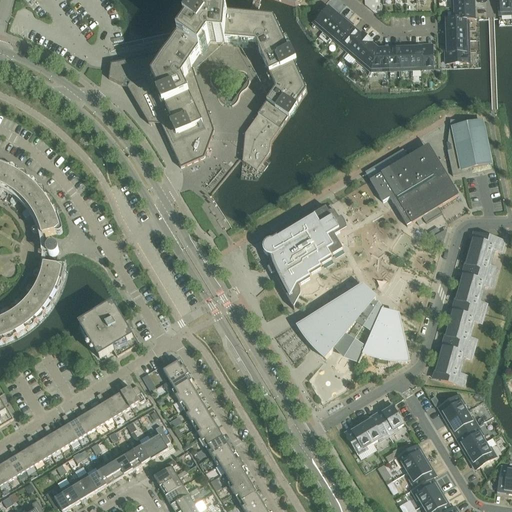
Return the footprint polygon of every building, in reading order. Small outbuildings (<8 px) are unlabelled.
[(452,0),(453,9),(453,11),(474,10),(473,0),(452,0)] [(511,16),(511,15),(511,0),(500,0),(501,5),(499,5),(499,16),(501,16),(511,16)] [(317,26),(324,33),(338,17),(329,9),(323,17),(321,15),(314,24),(315,25),(317,26)] [(453,12),(447,21),(462,21),(466,21),(468,20),(468,21),(475,21),(474,10),(453,11),(453,12)] [(149,125),(151,126),(161,126),(181,170),(205,159),(214,133),(193,70),(193,69),(201,58),(210,45),(227,46),(241,47),(257,49),(277,91),(245,136),(243,163),(258,174),(267,161),(271,156),(272,145),(307,94),(275,24),(249,21),(229,19),(198,16),(189,30),(179,43),(171,54),(170,53),(168,54),(111,66),(109,81),(128,90),(149,125)] [(332,40),(346,24),(338,17),(324,33),(331,39),(332,40)] [(447,21),(447,32),(466,32),(468,32),(468,30),(468,21),(468,20),(466,21),(462,21),(447,21)] [(333,40),(340,47),(354,31),(346,24),(332,40),(333,40)] [(340,47),(348,53),(349,54),(362,38),(362,37),(354,31),(340,47)] [(447,32),(448,43),(467,42),(469,42),(468,33),(468,32),(466,32),(447,32)] [(350,54),(357,61),(371,45),(372,43),(363,36),(362,37),(362,38),(349,54),(350,54)] [(448,43),(448,54),(467,53),(469,53),(469,52),(469,42),(467,42),(448,43)] [(367,66),(371,70),(372,70),(379,52),(371,45),(357,61),(365,68),(367,66)] [(428,50),(421,50),(422,71),(423,71),(433,71),(433,47),(428,47),(428,50)] [(411,50),(400,51),(401,72),(402,72),(412,71),(411,50)] [(421,71),(422,71),(421,50),(411,50),(412,71),(421,71)] [(372,70),(373,70),(379,70),(379,72),(389,72),(388,51),(379,52),(372,70)] [(400,72),(400,75),(402,75),(402,72),(401,72),(400,51),(388,51),(389,72),(400,72)] [(469,54),(469,53),(467,53),(448,54),(448,60),(446,60),(446,65),(470,64),(469,54)] [(452,151),(448,152),(453,178),(472,174),(472,170),(489,166),(488,162),(493,161),(492,159),(486,127),(481,128),(480,124),(463,127),(462,122),(451,122),(448,143),(451,146),(452,151)] [(423,219),(427,225),(443,216),(439,209),(458,198),(429,149),(412,159),(408,151),(371,173),(375,180),(370,183),(383,204),(390,200),(408,228),(423,219)] [(40,229),(44,238),(56,235),(57,236),(58,236),(59,236),(60,236),(61,236),(62,235),(62,234),(63,233),(62,231),(61,228),(60,223),(58,219),(59,218),(59,217),(59,216),(58,215),(58,214),(57,213),(56,213),(55,213),(53,208),(53,207),(53,206),(53,205),(52,204),(51,203),(50,202),(48,202),(47,200),(46,198),(46,197),(46,196),(45,195),(45,194),(44,193),(43,193),(42,193),(41,193),(40,191),(39,190),(37,189),(37,188),(37,187),(37,186),(36,185),(35,185),(34,184),(33,184),(32,184),(28,181),(28,180),(28,179),(27,178),(26,178),(25,177),(24,177),(23,177),(22,177),(18,175),(17,174),(17,173),(16,172),(15,171),(14,171),(13,171),(12,171),(11,171),(6,169),(4,169),(1,168),(0,167),(0,188),(1,189),(10,193),(18,199),(25,205),(31,212),(36,220),(40,229)] [(280,280),(278,281),(282,290),(286,297),(292,308),(294,311),(295,311),(295,310),(294,309),(299,298),(300,297),(300,296),(300,295),(300,294),(300,293),(300,292),(299,290),(298,288),(311,281),(309,278),(322,271),(320,268),(332,261),(331,258),(343,251),(335,237),(347,230),(347,228),(346,226),(346,225),(345,223),(343,220),(342,218),(339,220),(335,212),(329,213),(326,209),(276,239),(276,240),(274,242),(272,242),(271,242),(270,242),(268,243),(267,244),(267,241),(266,241),(266,244),(265,245),(264,246),(264,247),(264,248),(263,249),(263,250),(263,251),(263,253),(264,254),(264,255),(264,256),(265,257),(266,257),(267,258),(268,259),(269,259),(270,262),(271,265),(272,267),(268,269),(272,276),(276,273),(280,280)] [(433,241),(442,248),(446,233),(433,241)] [(441,382),(464,389),(467,379),(460,377),(464,360),(471,362),(477,343),(470,341),(474,324),(481,326),(487,307),(480,305),(484,288),(492,290),(497,271),(490,269),(495,252),(502,254),(504,244),(481,237),(480,243),(474,242),(473,245),(472,244),(467,263),(468,263),(467,266),(473,268),(470,279),(464,278),(463,281),(462,280),(457,299),(458,299),(457,302),(463,304),(460,315),(454,314),(453,317),(452,316),(447,335),(448,336),(447,338),(453,340),(450,351),(444,350),(443,353),(442,352),(436,371),(438,372),(437,374),(443,376),(441,382)] [(46,255),(48,255),(50,258),(52,258),(53,258),(55,258),(56,257),(57,257),(58,255),(59,254),(59,253),(59,252),(59,251),(59,250),(59,249),(58,248),(57,247),(56,247),(55,246),(54,246),(53,246),(52,246),(50,246),(49,247),(48,248),(47,249),(45,249),(46,255)] [(0,345),(1,345),(2,345),(2,344),(3,343),(7,341),(8,342),(9,342),(10,342),(11,341),(12,341),(13,340),(14,339),(14,338),(18,336),(19,336),(20,336),(21,336),(23,336),(23,335),(24,334),(25,333),(25,332),(28,329),(29,329),(31,329),(32,329),(33,328),(34,328),(34,327),(34,326),(34,324),(38,321),(39,321),(40,321),(41,321),(42,320),(43,319),(43,318),(43,317),(43,316),(46,312),(47,312),(48,312),(49,311),(50,310),(50,309),(51,308),(51,307),(50,306),(53,302),(54,302),(55,301),(56,301),(56,300),(57,298),(57,297),(57,296),(56,295),(58,291),(59,291),(60,290),(61,289),(62,288),(62,287),(62,286),(62,285),(61,284),(62,282),(65,269),(64,268),(63,268),(62,267),(61,267),(60,267),(59,268),(58,268),(57,268),(45,266),(43,276),(39,285),(35,294),(29,301),(23,308),(15,314),(7,319),(0,322),(0,345)] [(399,319),(383,315),(384,311),(384,310),(383,311),(373,305),(376,301),(376,300),(375,301),(362,289),(352,300),(350,297),(340,308),(337,305),(327,316),(324,313),(314,323),(311,321),(302,331),(299,324),(298,324),(301,330),(301,331),(303,334),(305,336),(307,339),(310,342),(312,345),(314,348),(317,351),(320,354),(323,356),(326,359),(326,360),(327,360),(335,350),(360,365),(359,366),(360,366),(365,355),(368,357),(374,359),(378,360),(383,361),(387,362),(391,362),(396,363),(400,363),(405,363),(405,347),(401,347),(401,333),(398,333),(399,319)] [(80,327),(100,360),(113,352),(118,359),(140,346),(132,332),(130,328),(129,328),(126,329),(124,330),(122,326),(123,325),(124,325),(131,321),(131,320),(124,324),(113,307),(107,310),(95,318),(80,327)] [(164,373),(169,383),(187,373),(181,363),(164,373)] [(187,373),(169,383),(175,392),(190,383),(190,384),(192,382),(187,373)] [(175,392),(172,393),(178,403),(195,392),(190,384),(190,383),(175,392)] [(122,394),(131,410),(139,405),(140,406),(146,402),(137,388),(125,395),(124,393),(122,394)] [(121,389),(117,391),(120,396),(112,400),(122,416),(131,410),(122,394),(124,393),(121,389)] [(178,403),(184,412),(201,402),(195,392),(178,403)] [(0,429),(14,421),(3,403),(0,404),(0,399),(5,396),(5,395),(0,398),(0,429)] [(444,419),(447,425),(467,413),(464,407),(466,406),(460,396),(440,408),(444,415),(445,415),(447,417),(444,419)] [(102,406),(95,411),(104,426),(114,421),(104,405),(106,404),(104,400),(100,402),(102,406)] [(104,405),(114,421),(122,416),(112,400),(106,404),(104,405)] [(201,402),(184,412),(189,421),(207,411),(201,402)] [(377,418),(389,438),(399,433),(398,431),(404,427),(396,414),(398,414),(393,406),(386,411),(387,414),(384,416),(384,414),(377,418)] [(78,421),(87,437),(96,431),(87,415),(89,414),(86,410),(82,412),(85,417),(78,421)] [(87,415),(96,431),(104,426),(95,411),(89,414),(87,415)] [(207,411),(189,421),(195,430),(212,420),(207,411)] [(455,433),(459,440),(479,428),(473,418),(471,419),(467,413),(447,425),(451,432),(454,430),(456,433),(455,433)] [(361,426),(373,446),(379,442),(380,444),(389,438),(377,418),(371,422),(372,423),(369,425),(367,422),(361,426)] [(171,423),(174,428),(182,424),(180,419),(171,423)] [(218,429),(212,420),(195,430),(201,440),(218,429)] [(69,421),(65,423),(68,427),(60,432),(69,447),(79,442),(69,426),(71,425),(69,421)] [(78,421),(71,425),(69,426),(79,442),(87,437),(78,421)] [(373,446),(361,426),(355,429),(356,432),(353,434),(353,433),(346,437),(358,457),(368,451),(367,449),(373,446)] [(151,442),(160,457),(169,451),(166,447),(171,444),(161,428),(156,431),(160,437),(151,442)] [(462,450),(466,456),(486,444),(482,438),(484,437),(479,428),(459,440),(462,446),(463,445),(465,448),(462,450)] [(223,439),(218,429),(201,440),(206,449),(223,439)] [(51,431),(47,434),(50,438),(43,442),(52,458),(61,452),(52,437),(54,436),(51,431)] [(52,437),(61,452),(69,447),(60,432),(54,436),(52,437)] [(206,449),(212,458),(229,448),(223,439),(206,449)] [(32,448),(25,453),(34,468),(43,463),(34,447),(36,446),(33,442),(30,444),(32,448)] [(43,442),(36,446),(34,447),(43,463),(52,458),(43,442)] [(151,442),(143,447),(143,448),(151,462),(160,457),(151,442)] [(133,450),(132,450),(143,467),(151,462),(143,448),(143,447),(140,444),(132,449),(133,450)] [(486,444),(466,456),(470,462),(473,461),(474,464),(473,464),(477,471),(497,459),(492,449),(489,450),(486,444)] [(235,457),(234,457),(229,448),(212,458),(218,468),(220,467),(220,466),(235,457)] [(404,468),(408,475),(428,463),(424,456),(421,458),(419,455),(420,455),(416,448),(396,460),(402,470),(404,468)] [(123,454),(134,473),(143,467),(132,450),(124,455),(123,454)] [(19,457),(16,452),(12,455),(15,459),(8,463),(17,479),(26,474),(16,458),(19,457)] [(25,453),(19,457),(16,458),(26,474),(34,468),(25,453)] [(134,473),(123,454),(114,459),(125,478),(134,473)] [(220,467),(225,476),(242,465),(237,455),(234,457),(235,457),(220,466),(220,467)] [(107,469),(116,483),(125,478),(114,459),(106,464),(108,468),(107,469)] [(155,480),(161,489),(179,479),(178,477),(173,469),(177,467),(174,462),(156,473),(159,477),(155,480)] [(0,467),(0,470),(8,484),(17,479),(8,463),(1,467),(0,467)] [(428,463),(408,475),(412,481),(409,482),(415,491),(432,481),(432,482),(435,479),(431,473),(430,473),(429,471),(431,469),(428,463)] [(0,470),(0,467),(1,467),(0,465),(0,489),(8,484),(0,470)] [(225,476),(231,484),(231,485),(246,476),(248,475),(242,465),(225,476)] [(509,495),(511,495),(511,469),(502,468),(498,491),(506,493),(506,491),(509,492),(509,495)] [(99,474),(107,488),(116,483),(107,469),(99,474)] [(88,475),(88,476),(99,494),(107,488),(99,474),(96,470),(88,475)] [(179,479),(161,489),(166,499),(184,488),(180,481),(184,478),(182,474),(178,477),(179,479)] [(79,481),(90,499),(99,494),(88,476),(79,481)] [(251,485),(246,476),(231,485),(231,484),(228,486),(234,496),(251,485)] [(90,499),(79,481),(70,486),(81,504),(90,499)] [(419,501),(423,507),(443,496),(439,489),(436,491),(434,488),(436,487),(432,482),(432,481),(415,491),(411,493),(417,503),(419,501)] [(257,494),(251,485),(234,496),(240,505),(257,494)] [(64,495),(72,510),(81,504),(70,486),(62,491),(64,495)] [(184,488),(166,499),(172,508),(190,497),(189,495),(184,488)] [(195,496),(193,493),(189,495),(190,497),(172,508),(174,511),(186,511),(195,506),(191,499),(195,496)] [(68,511),(72,510),(64,495),(56,500),(52,494),(47,497),(55,511),(58,511),(61,511),(68,511)] [(248,511),(263,504),(257,494),(240,505),(244,511),(248,511)] [(443,496),(423,507),(425,511),(450,511),(447,506),(445,506),(444,503),(447,502),(443,496)] [(404,511),(417,511),(413,501),(402,506),(404,511)] [(25,511),(43,511),(37,503),(32,506),(33,507),(25,511)]
